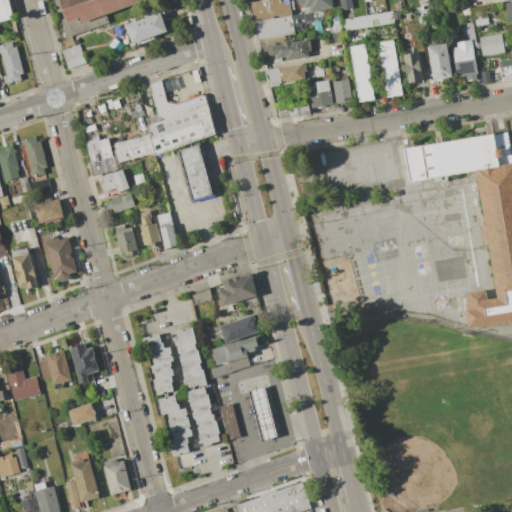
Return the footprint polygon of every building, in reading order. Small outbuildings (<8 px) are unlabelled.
[(0,0),(0,22),(14,19),(8,0),(0,0)] [(54,0),(146,0),(106,15),(110,26),(74,39),(73,36),(67,38),(54,0)] [(254,21),(291,15),(288,0),(261,0),(248,2),(254,21)] [(332,0),(334,7),(312,11),(311,8),(305,9),(305,7),(298,9),(296,0),(332,0)] [(320,11),(322,21),(300,25),(300,29),(294,30),(292,16),(320,11)] [(392,11),(394,22),(343,31),(342,19),(392,11)] [(126,24),(161,12),(167,31),(132,43),(126,24)] [(292,16),(294,30),(295,34),(258,40),(254,21),(291,15),(292,16)] [(480,37),(502,33),(505,52),(487,58),(483,56),(480,37)] [(98,52),(106,49),(102,37),(94,40),(98,52)] [(262,54),(270,53),(277,53),(277,56),(286,55),(286,59),(309,55),(306,38),(260,46),(262,54)] [(72,39),(74,44),(66,47),(64,42),(72,39)] [(393,39),(403,95),(387,97),(378,42),(393,39)] [(478,73),(457,77),(452,47),(457,47),(456,42),(472,39),(478,73)] [(0,45),(12,42),(13,47),(17,46),(24,73),(20,74),(22,80),(5,84),(3,76),(7,75),(1,53),(0,53),(0,45)] [(448,43),(454,76),(433,79),(428,47),(448,43)] [(350,46),(364,44),(374,99),(360,102),(350,46)] [(62,51),(79,45),(85,62),(69,69),(62,51)] [(419,51),(424,80),(408,82),(403,54),(419,51)] [(511,65),(500,67),(498,61),(511,58),(511,65)] [(305,63),(307,72),(304,72),(305,80),(287,82),(287,80),(282,81),(280,67),(305,63)] [(269,84),(282,82),(282,81),(280,67),(266,70),(269,84)] [(333,81),(349,79),(353,101),(337,104),(333,81)] [(166,119),(208,103),(205,94),(176,104),(167,102),(161,80),(150,83),(158,116),(166,119)] [(330,80),(334,103),(312,107),(308,87),(317,85),(316,82),(330,80)] [(275,107),(277,118),(310,113),(308,102),(275,107)] [(154,152),(155,157),(216,135),(208,103),(166,119),(147,125),(149,134),(154,152)] [(403,149),(409,181),(477,170),(498,296),(486,298),(484,289),(463,292),(468,325),(511,317),(511,163),(507,132),(403,149)] [(149,134),(114,143),(119,161),(154,152),(149,134)] [(23,139),(36,136),(37,141),(41,141),(48,167),(44,168),(46,174),(33,178),(23,139)] [(99,140),(109,138),(113,158),(104,160),(99,140)] [(94,176),(86,142),(99,139),(99,140),(104,160),(107,173),(94,176)] [(12,145),(19,171),(17,171),(19,177),(5,181),(0,162),(0,150),(3,150),(2,147),(12,145)] [(192,200),(213,194),(208,177),(206,170),(206,168),(204,161),(201,152),(199,145),(179,151),(181,157),(183,167),(185,172),(185,175),(188,183),(192,200)] [(122,168),(129,188),(117,192),(116,189),(103,193),(97,177),(122,168)] [(49,178),(52,192),(38,196),(34,182),(49,178)] [(135,206),(114,213),(113,208),(108,210),(105,202),(131,193),(135,206)] [(59,199),(64,217),(40,223),(35,205),(59,199)] [(313,224),(309,208),(339,200),(343,216),(313,224)] [(161,240),(145,245),(140,227),(143,226),(140,213),(149,211),(153,223),(156,222),(161,240)] [(169,212),(177,240),(178,245),(166,249),(157,216),(169,212)] [(318,240),(313,224),(343,216),(347,232),(318,240)] [(138,249),(132,250),(133,253),(125,256),(124,253),(119,254),(114,235),(117,234),(114,226),(125,223),(126,228),(131,227),(138,249)] [(351,248),(322,256),(318,240),(347,232),(351,248)] [(68,237),(77,272),(70,274),(72,278),(58,282),(57,277),(55,277),(46,242),(68,237)] [(30,247),(39,286),(28,289),(27,286),(20,288),(11,252),(30,247)] [(17,292),(10,293),(7,282),(8,282),(5,270),(11,268),(17,292)] [(224,305),(258,296),(254,279),(256,277),(249,273),(248,275),(224,282),(225,288),(220,290),(224,305)] [(194,306),(213,301),(210,288),(191,295),(194,306)] [(226,342),(260,332),(254,314),(221,325),(226,342)] [(193,328),(197,342),(195,343),(197,350),(198,349),(202,362),(200,363),(202,370),(203,369),(207,385),(200,387),(200,385),(188,388),(185,375),(183,375),(175,341),(178,340),(176,332),(183,330),(183,331),(186,331),(186,329),(193,328)] [(143,338),(160,334),(163,348),(170,347),(177,374),(171,375),(174,390),(157,395),(153,380),(155,379),(154,373),(152,373),(151,366),(154,365),(152,358),(154,358),(153,351),(149,352),(147,344),(144,345),(143,338)] [(227,361),(247,356),(248,355),(247,352),(256,350),(255,346),(258,345),(256,336),(212,349),(215,357),(225,354),(227,361)] [(70,347),(85,343),(86,348),(94,346),(100,371),(93,372),(94,379),(79,383),(70,347)] [(64,350),(72,380),(62,382),(63,387),(55,389),(52,378),(43,380),(39,361),(47,359),(46,354),(64,350)] [(227,361),(247,356),(249,365),(230,372),(227,361)] [(223,365),(226,373),(213,378),(210,369),(223,365)] [(6,370),(21,366),(24,379),(37,376),(41,393),(14,401),(6,370)] [(264,386),(277,436),(262,440),(249,390),(264,386)] [(203,446),(201,437),(200,438),(195,419),(193,419),(186,392),(205,387),(206,394),(209,394),(212,407),(209,407),(211,414),(213,413),(215,421),(217,420),(221,435),(219,436),(220,441),(203,446)] [(158,399),(175,395),(177,404),(179,403),(180,408),(186,407),(193,435),(188,437),(189,441),(188,441),(190,451),(172,455),(169,442),(175,440),(173,432),(171,432),(168,421),(170,420),(168,413),(162,414),(158,399)] [(69,411),(91,403),(96,418),(74,426),(69,411)] [(229,441),(243,438),(234,403),(220,407),(229,441)] [(0,416),(0,439),(17,436),(12,413),(0,416)] [(23,447),(28,466),(21,467),(16,449),(23,447)] [(0,456),(11,454),(12,457),(16,456),(20,472),(0,477),(0,456)] [(90,460),(99,497),(80,501),(70,462),(83,459),(84,462),(90,460)] [(132,489),(111,494),(103,466),(104,465),(103,462),(114,459),(115,460),(117,460),(118,462),(124,460),(132,489)] [(73,480),(80,507),(72,509),(65,482),(73,480)] [(238,511),(236,505),(302,482),(311,508),(301,511),(298,511),(238,511)] [(61,511),(39,511),(35,490),(55,485),(61,511)] [(33,489),(39,511),(24,511),(21,500),(23,500),(22,496),(28,495),(27,491),(33,489)]
